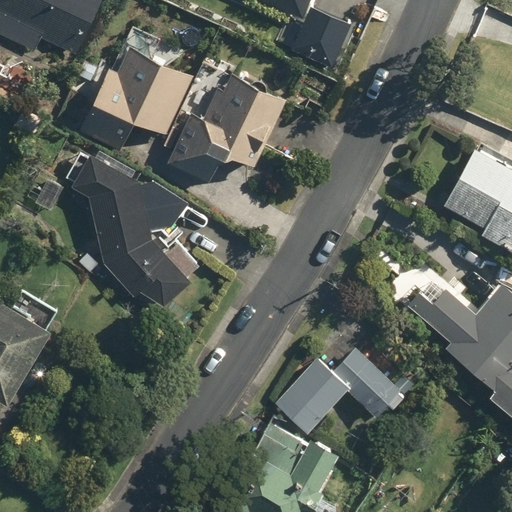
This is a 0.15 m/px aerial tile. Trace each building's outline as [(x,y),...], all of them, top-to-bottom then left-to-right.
[(0,0),(0,31),(37,50),(45,35),(81,52),(106,0),(0,0)] [(265,0),(287,10),(275,36),(334,63),(356,15),(322,0),(265,0)] [(129,41),(117,65),(114,71),(98,63),(84,89),(99,97),(82,130),(123,151),(140,118),(167,132),(196,75),(129,41)] [(196,110),(171,158),(216,181),(231,151),(257,165),(292,95),(233,65),(225,81),(206,71),(189,106),(196,110)] [(27,102),(14,125),(33,136),(46,112),(27,102)] [(511,159),(480,142),(447,203),(487,225),(483,231),(511,246),(511,159)] [(170,248),(158,235),(156,227),(169,234),(188,198),(96,150),(87,145),(68,181),(94,194),(105,259),(139,295),(145,289),(168,302),(195,276),(191,272),(203,260),(181,237),(170,248)] [(52,173),(38,200),(52,207),(66,181),(52,173)] [(448,346),(496,384),(490,392),(511,409),(511,281),(508,278),(482,310),(435,273),(410,305),(453,340),(448,346)] [(0,295),(0,396),(12,403),(53,328),(49,326),(60,306),(25,287),(16,304),(0,295)] [(320,354),(277,399),(308,429),(350,386),(378,414),(391,401),(396,405),(418,383),(395,361),(385,371),(359,345),(335,369),(320,354)] [(319,430),(313,440),(275,418),(224,509),(229,511),(255,511),(256,511),(308,511),(312,505),(319,509),(330,489),(325,486),(347,446),(319,430)]
